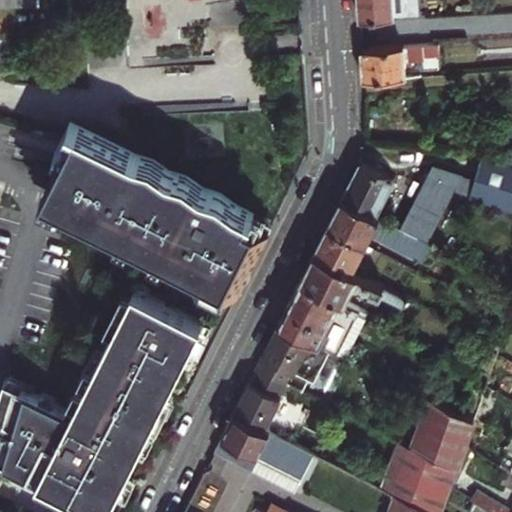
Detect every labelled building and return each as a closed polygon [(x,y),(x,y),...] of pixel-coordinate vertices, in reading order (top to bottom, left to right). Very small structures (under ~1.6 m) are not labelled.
[(358,0),(360,20),(410,16),(408,0),(358,0)] [(439,55),(439,44),(423,45),(424,56),(439,55)] [(365,79),(406,76),(404,47),(362,50),(364,71),(365,79)] [(64,154),(41,200),(61,210),(65,202),(120,230),(117,238),(131,245),(135,237),(170,255),(166,263),(180,270),(184,262),(218,279),(214,287),(228,294),(233,297),(237,288),(240,289),(272,226),(270,225),(272,222),(255,213),(255,212),(240,204),(221,191),(204,186),(188,174),(171,170),(154,157),(136,152),(79,123),(74,121),(65,116),(55,136),(50,147),(64,154)] [(511,207),(511,164),(483,156),(476,180),(472,196),(511,207)] [(394,177),(361,160),(353,176),(342,198),(375,215),(394,177)] [(336,211),(328,225),(364,243),(368,234),(423,261),(432,243),(375,215),(342,198),(336,211)] [(323,236),(315,252),(350,270),(364,243),(328,225),(323,236)] [(350,270),(315,252),(309,263),(301,278),(344,300),(351,287),(357,290),(357,289),(378,300),(382,297),(403,307),(407,298),(350,270)] [(344,300),(301,278),(285,312),(279,323),(313,340),(344,356),(367,312),(344,300)] [(6,385),(0,404),(0,467),(13,474),(10,481),(34,492),(37,485),(78,503),(75,511),(77,511),(106,511),(107,511),(117,511),(134,479),(126,475),(138,451),(147,456),(159,432),(150,428),(151,426),(159,431),(175,398),(167,394),(192,345),(200,349),(210,329),(146,300),(149,292),(129,283),(115,310),(123,314),(103,353),(95,349),(78,385),(85,388),(82,395),(74,391),(67,405),(74,409),(69,418),(51,409),(55,401),(44,396),(41,403),(33,399),(36,392),(12,379),(8,387),(6,385)] [(313,340),(279,323),(269,342),(257,368),(291,385),(313,340)] [(291,385),(257,368),(246,388),(234,412),(268,429),(291,385)] [(429,398),(412,446),(456,468),(472,420),(429,398)] [(268,429),(234,412),(225,429),(215,449),(252,468),(259,453),(277,462),(282,452),(303,463),(310,450),(268,429)] [(401,440),(383,486),(392,490),(435,511),(440,511),(456,468),(412,446),(401,440)] [(380,511),(339,511),(279,482),(270,501),(207,470),(198,486),(186,511),(187,511),(435,511),(392,490),(380,511)] [(498,500),(480,489),(474,499),(492,510),(498,500)] [(490,511),(492,510),(474,499),(468,509),(473,511),(490,511)]
